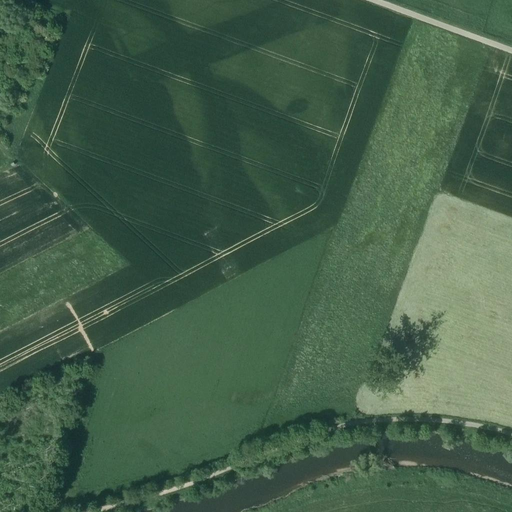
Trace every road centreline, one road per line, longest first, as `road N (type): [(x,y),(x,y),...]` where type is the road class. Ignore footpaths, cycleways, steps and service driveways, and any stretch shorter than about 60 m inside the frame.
road 1 (track): [(121,511),(361,427),(454,426),(511,437)]
road 2 (track): [(511,52),(369,0)]
